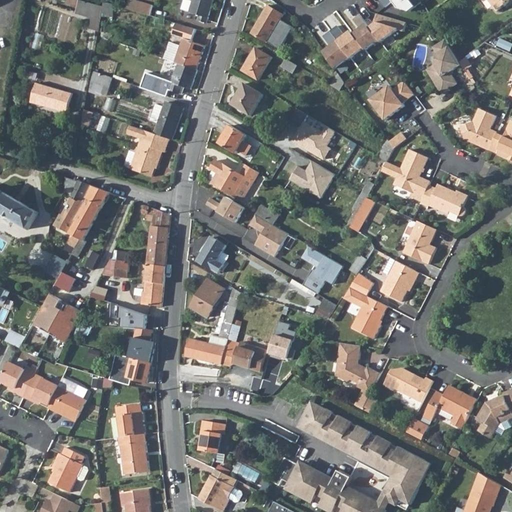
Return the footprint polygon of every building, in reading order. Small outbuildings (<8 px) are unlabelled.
[(77,14),(101,21),(104,7),(80,0),(77,14)] [(129,0),(127,8),(151,16),(154,6),(134,0),(129,0)] [(194,0),(191,13),(201,16),(199,21),(207,24),(214,0),(194,0)] [(382,0),(381,1),(386,8),(394,2),(399,9),(411,12),(422,3),(420,0),(382,0)] [(511,0),(489,0),(498,11),(511,0)] [(104,7),(104,17),(114,17),(114,5),(104,2),(104,7)] [(253,33),(278,48),(283,40),(278,37),(285,25),(279,22),(283,15),(269,6),(253,33)] [(405,33),(408,24),(379,14),(376,22),(379,23),(371,29),(380,41),(382,43),(399,31),(405,33)] [(371,29),(361,15),(355,20),(362,29),(355,35),(366,49),(367,51),(380,41),(371,29)] [(165,59),(180,64),(198,70),(206,47),(194,43),(198,30),(177,24),(173,35),(185,39),(182,46),(171,42),(165,59)] [(338,26),(331,31),(351,58),(352,59),(366,49),(355,35),(352,31),(346,36),(338,26)] [(351,58),(331,31),(324,37),(332,47),(325,52),(336,70),(351,58)] [(102,37),(112,41),(112,34),(103,32),(102,37)] [(461,62),(447,41),(435,48),(440,55),(438,66),(429,71),(445,95),(461,85),(453,73),(464,66),(461,62)] [(244,71),(259,80),(273,57),(257,48),(244,71)] [(464,66),(466,70),(473,66),(468,57),(461,62),(464,66)] [(282,66),(294,73),(299,66),(287,58),(282,66)] [(142,88),(168,97),(170,90),(180,94),(183,87),(186,88),(192,90),(198,70),(180,64),(173,83),(166,81),(166,80),(154,76),(151,84),(144,81),(142,88)] [(92,82),(97,84),(110,89),(114,78),(95,72),(92,82)] [(331,85),(340,91),(343,86),(334,81),(331,85)] [(92,82),(92,83),(88,106),(97,108),(98,102),(95,101),(97,84),(92,82)] [(416,95),(406,82),(394,91),(391,86),(372,101),(387,121),(406,106),(404,104),(416,95)] [(232,104),(252,115),(264,94),(245,83),(232,104)] [(32,103),(67,113),(73,95),(38,84),(32,103)] [(155,134),(170,140),(173,141),(185,108),(168,101),(161,119),(158,118),(156,122),(159,124),(155,134)] [(497,133),(498,132),(490,128),(497,115),(479,107),(473,121),(460,125),(464,138),(473,142),(477,141),(480,143),(479,145),(489,150),(497,133)] [(85,109),(83,123),(90,126),(94,113),(85,109)] [(497,133),(489,150),(511,160),(511,120),(504,136),(497,133)] [(290,143),(323,160),(330,149),(327,147),(335,132),(325,126),(321,133),(303,122),(290,143)] [(166,153),(170,140),(155,134),(142,130),(130,126),(128,134),(142,139),(131,170),(152,177),(156,165),(159,166),(163,152),(166,153)] [(221,144),(244,157),(251,147),(245,142),(248,136),(231,126),(221,144)] [(403,133),(390,142),(395,148),(407,139),(403,133)] [(383,146),(384,148),(391,156),(395,149),(395,148),(390,142),(388,141),(386,143),(383,146)] [(378,157),(387,162),(389,160),(391,156),(384,148),(378,157)] [(430,186),(432,182),(420,176),(429,157),(412,148),(403,168),(392,162),(388,170),(399,176),(395,184),(413,193),(414,190),(426,196),(430,186)] [(0,164),(11,168),(13,163),(0,158),(0,164)] [(248,165),(242,175),(217,160),(212,169),(219,173),(213,183),(237,197),(243,186),(251,190),(259,177),(258,176),(261,172),(248,165)] [(301,166),(293,180),(324,200),(338,177),(314,163),(309,172),(301,166)] [(364,191),(369,195),(375,185),(369,181),(364,191)] [(74,208),(83,213),(96,188),(92,186),(79,182),(74,195),(73,196),(74,198),(75,199),(78,201),(74,208)] [(422,204),(429,208),(431,205),(441,210),(440,212),(449,216),(449,217),(458,222),(460,217),(462,218),(465,216),(467,212),(466,210),(464,209),(470,197),(459,192),(457,196),(446,190),(447,189),(440,185),(437,190),(430,186),(426,196),(422,204)] [(71,234),(82,240),(84,241),(95,223),(111,194),(96,188),(83,213),(77,222),(71,234)] [(0,212),(15,222),(16,221),(29,229),(39,213),(25,204),(12,197),(11,196),(0,189),(0,212)] [(354,209),(355,210),(359,213),(367,198),(369,195),(364,191),(354,209)] [(208,207),(241,225),(250,209),(230,198),(226,206),(212,199),(208,207)] [(357,217),(366,222),(377,202),(367,198),(359,213),(357,217)] [(258,215),(275,225),(280,215),(263,205),(258,215)] [(145,206),(143,214),(149,215),(148,222),(153,222),(149,265),(167,267),(172,215),(145,206)] [(69,218),(77,222),(83,213),(74,208),(69,218)] [(347,225),(351,227),(357,217),(359,213),(355,210),(348,222),(349,222),(347,225)] [(62,229),(71,234),(77,222),(69,218),(63,215),(57,227),(62,229)] [(252,224),(268,234),(275,225),(258,215),(252,224)] [(351,227),(360,232),(366,222),(357,217),(351,227)] [(418,221),(404,253),(430,265),(438,248),(429,244),(430,240),(432,241),(437,230),(418,221)] [(275,225),(268,234),(259,248),(278,258),(292,236),(275,225)] [(77,249),(82,240),(71,234),(62,229),(57,238),(77,249)] [(218,261),(223,253),(227,246),(213,237),(198,261),(219,273),(224,265),(218,261)] [(84,241),(82,240),(77,249),(73,255),(78,258),(87,243),(84,241)] [(316,267),(305,286),(320,295),(328,282),(337,286),(346,268),(311,247),(304,259),(316,267)] [(116,250),(115,258),(130,259),(131,251),(116,250)] [(218,261),(224,265),(229,257),(223,253),(218,261)] [(69,262),(56,255),(46,272),(59,280),(69,262)] [(351,271),(359,275),(368,260),(361,255),(351,271)] [(391,276),(383,290),(402,301),(408,290),(414,279),(416,281),(419,275),(420,273),(392,258),(384,273),(391,276)] [(107,269),(114,272),(117,261),(111,260),(107,269)] [(116,279),(129,281),(131,264),(118,262),(116,279)] [(149,265),(146,293),(144,293),(143,305),(163,307),(167,267),(149,265)] [(343,298),(359,275),(351,271),(341,286),(342,287),(337,295),(343,298)] [(360,275),(352,287),(369,296),(375,283),(361,273),(360,275)] [(192,308),(208,318),(225,289),(209,279),(192,308)] [(98,284),(94,296),(106,300),(111,289),(98,284)] [(11,292),(0,286),(0,302),(5,304),(11,292)] [(363,307),(352,327),(375,339),(383,325),(380,324),(389,307),(369,296),(352,287),(345,298),(363,307)] [(225,319),(229,320),(228,323),(233,325),(234,320),(238,308),(242,293),(234,288),(230,303),(225,319)] [(238,308),(244,309),(248,295),(242,293),(238,308)] [(63,301),(51,294),(34,325),(43,330),(44,328),(60,337),(59,339),(67,344),(84,313),(72,306),(68,313),(59,308),(63,301)] [(321,305),(333,313),(338,306),(325,298),(321,305)] [(221,318),(225,319),(230,303),(225,302),(221,318)] [(148,316),(112,304),(111,319),(123,319),(122,328),(137,329),(143,330),(143,323),(148,323),(148,316)] [(216,333),(221,334),(225,319),(221,318),(216,333)] [(217,346),(226,348),(229,339),(233,325),(228,323),(229,320),(225,319),(221,334),(217,346)] [(229,339),(236,342),(242,322),(234,320),(233,325),(229,339)] [(283,323),(273,355),(292,361),(300,334),(293,332),(295,326),(283,323)] [(130,358),(151,363),(156,343),(150,341),(152,330),(143,330),(137,329),(130,358)] [(6,342),(21,349),(27,339),(11,331),(6,342)] [(186,356),(222,365),(226,348),(217,346),(200,342),(190,339),(186,356)] [(222,365),(229,367),(235,364),(262,371),(268,350),(242,342),(242,343),(236,342),(229,339),(226,348),(222,365)] [(342,343),(338,375),(349,381),(352,380),(362,385),(361,387),(364,389),(356,405),(364,409),(383,373),(370,366),(370,368),(360,363),(362,346),(342,343)] [(125,382),(130,383),(131,379),(146,383),(151,363),(130,358),(116,354),(112,372),(110,377),(125,382)] [(36,375),(11,363),(2,382),(16,389),(15,393),(25,398),(36,375)] [(424,403),(435,381),(427,377),(426,380),(414,373),(404,368),(393,370),(385,385),(394,390),(395,388),(424,403)] [(25,398),(35,402),(37,399),(52,406),(61,387),(36,375),(25,398)] [(50,409),(58,413),(63,416),(78,423),(88,401),(76,395),(80,386),(65,378),(61,387),(52,406),(50,409)] [(464,428),(478,399),(471,395),(469,396),(468,397),(466,396),(467,393),(450,384),(445,394),(438,390),(425,416),(433,420),(440,407),(455,416),(452,422),(464,428)] [(511,389),(504,393),(505,394),(500,397),(500,399),(495,401),(494,400),(487,402),(477,421),(483,424),(479,432),(492,440),(497,431),(504,435),(507,430),(511,427),(511,421),(511,420),(511,419),(511,389)] [(313,409),(317,410),(317,409),(325,413),(327,409),(316,403),(313,409)] [(118,417),(119,417),(122,438),(147,434),(146,425),(143,425),(143,422),(145,422),(144,412),(142,412),(141,404),(117,408),(118,417)] [(310,407),(303,422),(309,425),(308,427),(399,474),(386,499),(398,505),(399,505),(401,499),(411,504),(412,504),(428,474),(427,473),(421,470),(427,460),(400,446),(398,451),(391,448),(394,443),(380,435),(376,443),(370,439),(373,432),(360,425),(356,432),(350,429),(354,422),(340,415),(337,422),(331,419),(335,412),(327,408),(325,413),(317,409),(317,410),(313,409),(310,407)] [(433,420),(425,416),(422,422),(430,426),(433,420)] [(111,418),(114,439),(120,438),(122,438),(119,417),(118,417),(111,418)] [(409,432),(423,440),(430,426),(422,422),(416,419),(409,432)] [(203,439),(201,451),(220,454),(223,435),(225,435),(227,425),(206,421),(204,432),(205,432),(204,439),(203,439)] [(120,438),(121,446),(122,447),(126,475),(151,471),(149,461),(147,462),(146,453),(148,453),(147,443),(148,443),(147,434),(122,438),(120,438)] [(223,443),(223,453),(230,454),(231,443),(223,443)] [(0,473),(11,453),(0,447),(0,448),(0,473)] [(50,483),(70,493),(78,478),(84,465),(84,464),(83,463),(86,456),(67,447),(64,454),(61,453),(55,467),(57,468),(50,483)] [(386,511),(387,511),(286,458),(280,468),(273,482),(281,486),(284,481),(290,484),(287,490),(294,493),(297,487),(304,491),(301,497),(314,504),(319,495),(325,499),(321,507),(330,511),(335,511),(339,506),(345,509),(343,511),(386,511)] [(421,470),(427,473),(433,463),(427,460),(421,470)] [(89,467),(84,465),(78,478),(83,480),(86,479),(90,470),(89,467)] [(213,476),(235,488),(238,483),(216,471),(213,476)] [(339,471),(335,480),(348,487),(353,478),(339,471)] [(481,473),(465,511),(490,511),(492,506),(494,507),(502,486),(488,478),(481,473)] [(200,500),(223,511),(224,511),(231,500),(238,504),(241,503),(245,496),(244,493),(236,489),(237,489),(235,488),(213,476),(212,476),(200,500)] [(103,488),(105,503),(105,504),(114,502),(111,487),(103,488)] [(125,493),(126,507),(130,506),(130,511),(152,511),(151,500),(153,500),(151,490),(125,493)] [(57,494),(53,502),(48,500),(41,511),(69,511),(71,509),(77,511),(78,511),(81,506),(57,494)] [(399,505),(408,510),(411,504),(401,499),(399,505)] [(294,511),(275,502),(269,511),(294,511)]
